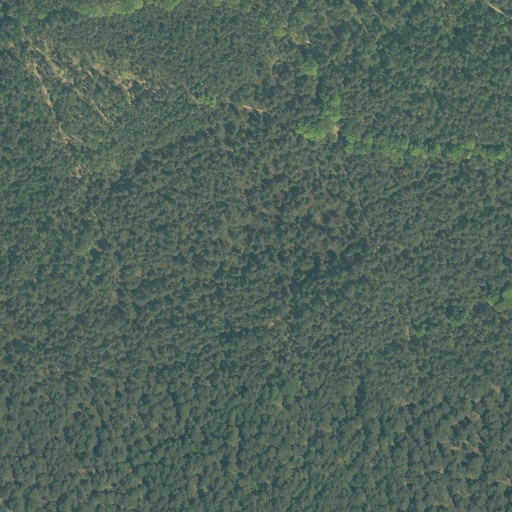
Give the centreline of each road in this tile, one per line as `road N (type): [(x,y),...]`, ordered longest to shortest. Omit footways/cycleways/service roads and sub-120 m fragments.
road 1 (track): [(511,206),(425,239),(151,371)]
road 2 (track): [(179,438),(411,332)]
road 3 (track): [(337,133),(511,144)]
road 4 (track): [(315,56),(332,58),(461,0)]
road 5 (track): [(43,511),(100,474),(179,438)]
